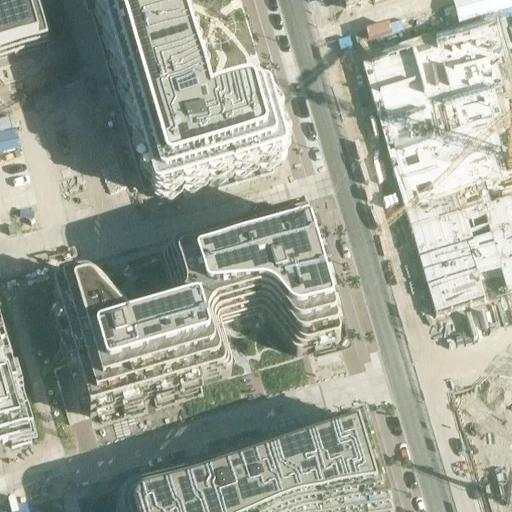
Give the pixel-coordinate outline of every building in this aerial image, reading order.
[(40,23),(38,15),(33,0),(0,0),(0,59),(46,46),(45,40),(42,30),(40,23)] [(239,0),(85,0),(146,204),(287,162),(239,0)] [(344,0),(348,12),(389,0),(344,0)] [(418,53),(362,69),(436,320),(491,304),(489,297),(511,291),(511,295),(511,88),(495,31),(439,47),(418,53)] [(61,108),(39,114),(61,194),(83,188),(61,108)] [(36,113),(11,120),(43,231),(67,224),(36,113)] [(96,284),(54,297),(90,422),(228,383),(233,376),(225,335),(263,324),(299,363),(342,351),(306,222),(172,261),(164,270),(177,310),(134,322),(110,296),(96,284)] [(0,333),(0,462),(35,453),(0,333)] [(511,381),(459,397),(511,492),(511,381)] [(389,511),(380,480),(378,474),(367,436),(363,424),(255,461),(253,462),(245,465),(244,466),(242,467),(241,469),(240,471),(240,473),(240,476),(242,482),(239,483),(225,487),(220,472),(132,494),(128,495),(124,498),(121,502),(119,506),(117,511),(389,511)]
